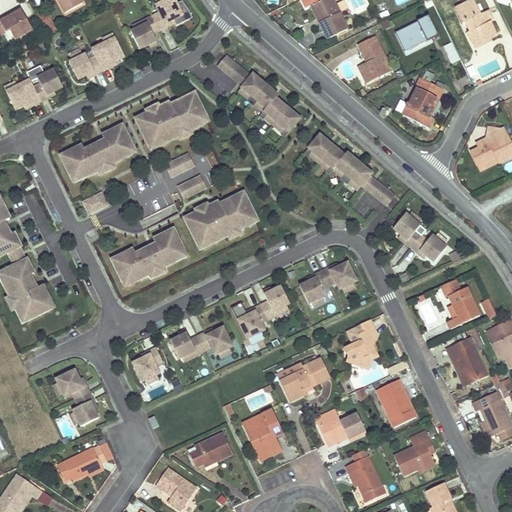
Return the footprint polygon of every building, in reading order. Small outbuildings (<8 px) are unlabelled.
[(57,0),(65,13),(83,4),(80,0),(57,0)] [(159,12),(152,16),(159,30),(159,31),(167,26),(165,24),(173,20),(174,23),(176,26),(192,18),(188,9),(182,1),(176,3),(174,0),(165,0),(158,4),(156,5),(159,12)] [(334,0),(323,0),(315,4),(324,21),(320,23),(328,41),(349,30),(334,0)] [(474,0),(456,9),(463,25),(465,23),(470,32),(467,33),(473,45),(490,37),(491,39),(499,35),(491,20),(489,17),(485,19),(482,14),(481,14),(474,0)] [(315,4),(312,6),(320,23),(324,21),(315,4)] [(45,7),(36,12),(45,27),(54,22),(45,7)] [(8,32),(11,30),(16,39),(33,30),(22,9),(5,18),(1,20),(2,22),(1,23),(0,21),(0,38),(7,34),(6,33),(7,32),(8,32)] [(493,19),(488,11),(482,14),(485,19),(489,17),(491,20),(493,19)] [(159,30),(152,16),(145,20),(147,23),(133,30),(130,31),(139,49),(148,45),(156,41),(152,34),(159,30)] [(429,17),(396,33),(406,52),(419,45),(431,39),(433,42),(440,39),(429,17)] [(393,26),(389,19),(380,24),(383,31),(393,26)] [(145,20),(132,26),(133,30),(147,23),(145,20)] [(113,33),(101,39),(104,43),(115,38),(113,33)] [(375,36),(358,45),(366,62),(358,66),(366,83),(392,71),(375,36)] [(490,37),(473,45),(475,49),(492,40),(491,39),(490,37)] [(104,43),(91,49),(95,57),(102,71),(110,68),(108,64),(117,60),(124,57),(115,38),(104,43)] [(259,42),(312,88),(316,84),(262,38),(259,42)] [(431,39),(419,45),(421,48),(433,42),(431,39)] [(452,65),(460,62),(452,43),(444,46),(452,65)] [(80,51),(69,56),(71,61),(82,55),(80,51)] [(102,71),(95,57),(88,60),(85,54),(82,55),(71,61),(69,62),(77,80),(86,76),(94,72),(95,75),(102,71)] [(251,75),(226,55),(216,67),(241,88),(251,75)] [(37,72),(40,76),(51,71),(49,67),(37,72)] [(398,72),(402,79),(406,77),(402,69),(398,72)] [(40,84),(33,87),(40,102),(47,98),(46,95),(54,92),(62,87),(54,70),(51,71),(40,76),(37,78),(40,84)] [(434,75),(426,71),(423,78),(431,82),(434,75)] [(255,79),(251,75),(241,88),(250,95),(247,99),(246,100),(253,106),(254,105),(257,101),(266,108),(263,112),(259,116),(263,119),(264,118),(267,114),(285,129),(282,133),(281,134),(285,138),(301,118),(292,111),(290,113),(282,106),(284,104),(276,98),(277,97),(272,93),(274,91),(257,77),(255,79)] [(408,104),(402,115),(429,128),(435,118),(431,116),(434,110),(431,109),(437,98),(439,99),(444,89),(422,79),(409,105),(408,104)] [(33,87),(29,80),(17,86),(6,91),(15,111),(18,109),(31,103),(33,106),(40,102),(33,87)] [(4,87),(6,91),(17,86),(15,81),(4,87)] [(250,95),(241,88),(238,91),(247,99),(250,95)] [(318,94),(371,140),(375,136),(321,90),(318,94)] [(147,113),(136,119),(149,146),(151,145),(164,138),(166,142),(178,136),(190,131),(197,127),(195,123),(205,118),(206,118),(194,93),(180,100),(188,114),(178,119),(171,105),(169,102),(159,108),(157,108),(158,111),(150,115),(149,112),(147,113)] [(180,100),(171,105),(178,119),(188,114),(180,100)] [(266,108),(257,101),(254,105),(263,112),(266,108)] [(18,109),(19,112),(26,109),(33,106),(31,103),(18,109)] [(292,111),(284,104),(282,106),(290,113),(292,111)] [(149,112),(150,115),(158,111),(157,108),(159,108),(157,105),(146,111),(147,113),(149,112)] [(285,129),(267,114),(264,118),(282,133),(285,129)] [(197,127),(207,122),(205,118),(195,123),(197,127)] [(82,145),(60,156),(72,179),(73,178),(84,173),(86,177),(98,171),(112,164),(124,158),(122,153),(132,148),(133,148),(122,126),(102,136),(104,139),(108,148),(88,158),(84,149),(82,145)] [(511,155),(511,145),(503,128),(501,129),(489,127),(488,136),(491,141),(487,143),(485,139),(477,143),(479,148),(471,152),(478,165),(496,156),(499,161),(499,162),(511,155)] [(191,134),(190,131),(178,136),(180,140),(191,134)] [(320,134),(304,154),(307,156),(309,155),(312,151),(330,166),(327,170),(325,171),(329,175),(333,170),(336,166),(344,173),(341,177),(340,179),(347,184),(348,183),(351,179),(360,187),(362,185),(370,176),(370,175),(366,171),(368,169),(351,156),(349,157),(346,155),(346,156),(336,148),(335,150),(327,143),(328,141),(320,134)] [(164,138),(151,145),(153,149),(166,142),(164,138)] [(104,139),(84,149),(88,158),(108,148),(104,139)] [(335,150),(336,148),(328,141),(327,143),(335,150)] [(379,147),(431,192),(435,188),(383,143),(379,147)] [(132,148),(122,153),(124,158),(134,153),(132,148)] [(312,151),(309,155),(327,170),(330,166),(312,151)] [(188,155),(165,166),(170,177),(194,166),(188,155)] [(496,156),(478,165),(481,170),(499,161),(496,156)] [(112,164),(98,171),(100,175),(114,168),(112,164)] [(344,173),(336,166),(333,170),(341,177),(344,173)] [(84,173),(73,178),(75,182),(86,177),(84,173)] [(200,176),(178,187),(184,199),(206,189),(200,176)] [(370,176),(362,185),(386,205),(394,196),(370,176)] [(360,187),(351,179),(348,183),(357,190),(360,187)] [(197,213),(185,219),(198,245),(200,244),(214,238),(216,242),(228,236),(239,231),(246,227),(244,223),(254,218),(256,217),(243,193),(230,200),(237,214),(227,219),(220,204),(219,202),(208,207),(206,208),(208,211),(200,215),(198,212),(197,213)] [(101,194),(83,202),(89,214),(107,205),(101,194)] [(230,200),(220,204),(227,219),(237,214),(230,200)] [(195,210),(197,213),(198,212),(200,215),(208,211),(206,208),(208,207),(207,205),(195,210)] [(16,309),(23,323),(50,310),(50,309),(45,299),(49,298),(42,285),(37,288),(25,294),(19,281),(31,275),(34,274),(27,260),(22,262),(16,249),(20,247),(13,233),(11,234),(0,239),(0,223),(5,221),(10,219),(3,206),(0,208),(0,207),(0,256),(8,253),(15,266),(2,272),(3,274),(8,284),(4,286),(10,298),(16,309)] [(421,219),(411,212),(408,215),(418,223),(421,219)] [(411,248),(422,236),(415,231),(420,225),(418,223),(408,215),(406,213),(393,229),(400,235),(407,240),(405,243),(411,248)] [(254,218),(244,223),(246,227),(256,222),(254,218)] [(8,228),(5,221),(0,223),(0,239),(11,234),(8,228)] [(133,249),(112,260),(123,283),(125,282),(135,277),(137,281),(150,275),(163,268),(175,262),(173,257),(183,252),(184,252),(173,230),(153,240),(155,243),(159,252),(140,261),(135,253),(133,249)] [(239,231),(228,236),(230,239),(240,234),(239,231)] [(438,233),(434,237),(444,245),(447,241),(438,233)] [(422,236),(411,248),(418,253),(425,259),(427,256),(434,262),(447,247),(444,245),(434,237),(432,235),(428,240),(422,236)] [(214,238),(200,244),(202,249),(216,242),(214,238)] [(155,243),(135,253),(140,261),(159,252),(155,243)] [(175,262),(185,257),(183,252),(173,257),(175,262)] [(329,268),(322,271),(329,286),(336,282),(339,290),(342,289),(353,283),(357,281),(349,265),(340,270),(338,267),(330,270),(329,268)] [(163,268),(150,275),(152,278),(165,272),(163,268)] [(329,286),(322,271),(314,275),(316,278),(308,282),(299,286),(308,304),(311,302),(322,297),(325,295),(322,289),(329,286)] [(31,275),(19,281),(25,294),(37,288),(34,282),(31,275)] [(135,277),(125,282),(126,286),(137,281),(135,277)] [(456,280),(441,287),(446,297),(448,296),(452,305),(458,317),(453,319),(447,321),(451,330),(481,316),(467,288),(461,291),(456,280)] [(355,287),(353,283),(342,289),(344,293),(355,287)] [(268,302),(261,305),(268,319),(275,316),(273,312),(287,305),(290,304),(281,286),(272,291),(264,295),(268,302)] [(322,297),(311,302),(313,307),(324,301),(322,297)] [(10,298),(7,300),(12,311),(16,309),(10,298)] [(53,307),(49,298),(45,299),(50,309),(53,307)] [(497,316),(489,298),(480,303),(488,320),(497,316)] [(261,323),(268,319),(261,305),(253,309),(255,312),(247,315),(249,319),(239,323),(247,339),(251,337),(262,332),(265,330),(261,323)] [(287,305),(273,312),(275,316),(281,313),(284,318),(291,315),(287,305)] [(452,305),(448,307),(453,319),(458,317),(452,305)] [(371,320),(356,327),(359,335),(374,327),(371,320)] [(511,323),(511,321),(487,333),(492,344),(497,341),(504,356),(510,369),(511,368),(511,323)] [(449,343),(476,330),(474,326),(447,339),(449,343)] [(374,327),(359,335),(362,340),(369,338),(372,345),(377,335),(374,327)] [(197,336),(205,351),(212,348),(215,355),(218,354),(229,348),(232,346),(225,331),(215,335),(214,332),(206,336),(205,333),(197,336)] [(262,332),(251,337),(253,342),(264,336),(262,332)] [(190,340),(187,333),(179,337),(170,341),(179,359),(182,357),(196,351),(197,354),(205,351),(197,336),(190,340)] [(362,340),(345,349),(348,356),(346,361),(368,369),(371,360),(378,357),(375,351),(371,351),(369,348),(373,346),(372,345),(369,338),(362,340)] [(488,376),(470,338),(449,349),(451,354),(449,355),(461,379),(466,377),(469,385),(488,376)] [(497,341),(492,344),(499,359),(504,356),(497,341)] [(143,362),(134,366),(142,382),(145,381),(157,375),(159,374),(156,366),(163,363),(156,348),(148,352),(149,355),(142,359),(143,362)] [(229,348),(218,354),(220,358),(231,353),(229,348)] [(184,361),(197,354),(196,351),(182,357),(184,361)] [(298,374),(282,382),(291,402),(307,394),(305,391),(304,389),(311,386),(312,388),(330,379),(321,360),(304,368),(297,371),(298,374)] [(406,361),(388,369),(391,375),(409,367),(406,361)] [(302,364),(279,375),(282,382),(298,374),(297,371),(304,368),(302,364)] [(75,400),(90,393),(86,385),(83,387),(79,379),(76,381),(71,372),(56,379),(57,383),(63,394),(64,397),(72,393),(75,400)] [(501,382),(498,377),(497,374),(491,377),(495,385),(501,382)] [(157,375),(145,381),(148,385),(159,379),(157,375)] [(182,385),(178,377),(171,380),(175,388),(182,385)] [(461,379),(464,387),(469,385),(466,377),(461,379)] [(506,380),(503,381),(507,390),(511,387),(511,380),(511,378),(506,380)] [(400,380),(379,390),(381,395),(380,396),(395,428),(416,418),(405,395),(404,396),(400,388),(403,387),(400,380)] [(501,382),(495,385),(498,391),(500,390),(503,398),(509,396),(507,390),(503,381),(501,382)] [(63,394),(57,383),(53,385),(59,396),(63,394)] [(368,396),(365,388),(356,392),(360,400),(368,396)] [(473,403),(476,410),(481,408),(486,420),(493,435),(498,433),(502,440),(511,435),(511,424),(500,400),(503,398),(500,390),(498,391),(473,403)] [(90,393),(75,400),(78,407),(72,410),(74,412),(79,424),(81,427),(98,418),(94,410),(90,402),(93,400),(90,393)] [(460,402),(467,419),(476,415),(471,403),(472,403),(469,397),(460,402)] [(234,413),(229,404),(224,406),(228,415),(234,413)] [(272,410),(263,414),(265,418),(245,427),(259,458),(280,448),(275,437),(283,434),(272,410)] [(335,410),(315,419),(319,427),(324,425),(331,442),(346,434),(348,438),(349,439),(366,431),(357,413),(341,421),(335,410)] [(79,424),(74,412),(69,415),(75,426),(79,424)] [(263,414),(243,423),(245,427),(265,418),(263,414)] [(155,416),(150,419),(155,429),(160,426),(155,416)] [(486,420),(481,423),(488,438),(493,435),(486,420)] [(324,425),(319,427),(329,447),(348,438),(346,434),(331,442),(324,425)] [(367,434),(366,431),(349,439),(350,442),(367,434)] [(426,431),(410,439),(414,447),(395,456),(404,476),(418,470),(435,461),(432,454),(426,442),(430,440),(426,431)] [(224,434),(195,447),(197,452),(191,455),(197,467),(204,464),(216,459),(218,462),(233,455),(224,434)] [(430,440),(426,442),(432,454),(436,452),(430,440)] [(99,446),(106,462),(113,459),(105,443),(99,446)] [(99,446),(93,449),(101,465),(106,462),(99,446)] [(280,448),(259,458),(261,461),(282,451),(280,448)] [(93,449),(57,467),(65,483),(72,479),(73,482),(87,475),(102,468),(101,465),(93,449)] [(357,462),(346,467),(349,475),(353,473),(358,485),(366,503),(385,494),(365,450),(354,455),(357,462)] [(216,459),(204,464),(205,468),(218,462),(216,459)] [(435,461),(418,470),(419,473),(437,465),(435,461)] [(169,467),(157,483),(173,494),(171,497),(168,502),(181,510),(197,487),(169,467)] [(291,467),(260,482),(265,494),(297,479),(291,467)] [(102,468),(87,475),(89,478),(104,471),(102,468)] [(353,473),(349,475),(355,487),(358,485),(353,473)] [(41,492),(17,475),(0,500),(0,511),(1,511),(17,511),(29,495),(31,497),(36,500),(37,498),(41,492)] [(155,486),(171,497),(173,494),(157,483),(155,486)] [(444,483),(426,491),(433,507),(430,508),(432,511),(453,511),(448,500),(450,500),(452,499),(444,483)] [(51,498),(41,492),(37,498),(47,505),(51,498)] [(29,495),(17,511),(20,511),(31,497),(29,495)]
